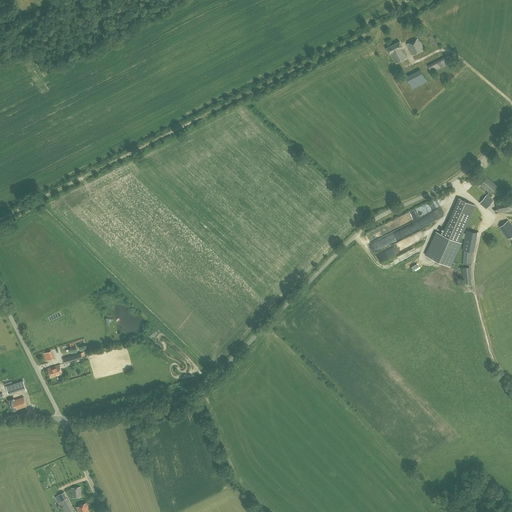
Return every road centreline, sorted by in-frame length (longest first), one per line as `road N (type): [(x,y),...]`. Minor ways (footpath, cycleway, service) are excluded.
road 1 (unclassified): [(64,419),(205,382),(363,228),(458,176),(511,115)]
road 2 (track): [(0,218),(426,3)]
road 3 (unclassified): [(64,419),(0,288)]
